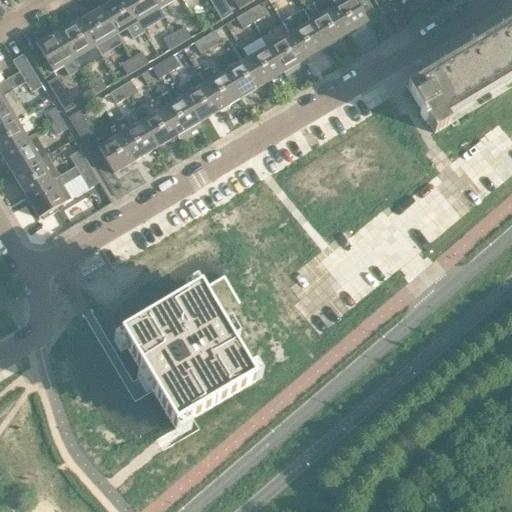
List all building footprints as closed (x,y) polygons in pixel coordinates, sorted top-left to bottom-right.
[(124,0),(114,0),(101,8),(116,34),(138,22),(124,0)] [(124,0),(138,22),(159,9),(153,0),(124,0)] [(153,0),(159,9),(174,0),(153,0)] [(208,0),(221,20),(231,13),(223,0),(208,0)] [(232,0),(238,9),(247,4),(244,0),(232,0)] [(311,21),(326,47),(348,34),(332,8),(330,9),(324,0),(321,0),(314,5),(320,15),(311,21)] [(365,0),(324,0),(330,9),(332,8),(348,34),(367,23),(363,16),(371,11),(365,0)] [(372,0),(381,14),(392,8),(386,0),(414,0),(415,2),(417,0),(372,0)] [(254,22),(263,17),(257,6),(248,11),(254,22)] [(116,34),(101,8),(79,21),(95,47),(100,56),(122,43),(116,34)] [(242,29),(254,22),(248,11),(235,18),(242,29)] [(305,60),(326,47),(311,21),(299,28),(293,17),(281,24),(287,35),(290,33),(305,60)] [(56,29),(58,33),(74,60),(95,47),(79,21),(71,26),(69,21),(56,29)] [(457,120),(511,86),(511,24),(406,88),(421,113),(418,114),(423,122),(425,121),(433,134),(450,124),(452,127),(459,123),(457,120)] [(180,44),(190,38),(184,27),(173,33),(180,44)] [(211,47),(221,42),(214,31),(205,36),(211,47)] [(79,68),(74,60),(58,33),(50,38),(47,34),(34,42),(52,72),(62,66),(69,77),(80,70),(79,68)] [(169,50),(180,44),(173,33),(163,39),(169,50)] [(295,66),(305,60),(290,33),(287,35),(268,46),(284,72),(282,73),(284,77),(297,69),(295,66)] [(200,54),(211,47),(205,36),(193,43),(200,54)] [(282,73),(284,72),(268,46),(247,59),(263,85),(282,73)] [(137,69),(148,63),(141,52),(130,58),(137,69)] [(18,72),(0,82),(0,96),(1,96),(11,90),(24,82),(35,76),(22,54),(12,61),(18,72)] [(169,73),(178,67),(172,56),(162,62),(169,73)] [(127,76),(137,69),(130,58),(120,65),(127,76)] [(263,85),(247,59),(226,71),(241,98),(263,85)] [(158,79),(169,73),(162,62),(151,68),(158,79)] [(198,74),(220,110),(241,98),(226,71),(215,77),(209,67),(198,74)] [(150,78),(146,71),(140,75),(144,81),(150,78)] [(187,80),(193,91),(183,97),(199,123),(220,110),(198,74),(187,80)] [(31,93),(41,87),(35,76),(24,82),(31,93)] [(64,113),(75,106),(57,76),(46,82),(64,113)] [(95,94),(106,88),(99,77),(88,83),(95,94)] [(126,98),(136,92),(130,81),(120,87),(126,98)] [(115,104),(126,98),(120,87),(109,93),(115,104)] [(1,96),(0,96),(0,125),(13,117),(24,111),(11,90),(1,96)] [(199,123),(183,97),(173,103),(167,92),(155,99),(162,109),(177,135),(186,130),(188,134),(201,126),(199,123)] [(49,125),(60,119),(54,108),(43,114),(49,125)] [(156,148),(177,135),(162,109),(140,122),(156,148)] [(67,118),(73,128),(84,122),(78,112),(67,118)] [(13,117),(0,125),(0,154),(26,139),(26,138),(13,117)] [(135,161),(156,148),(140,122),(129,128),(123,118),(113,124),(119,134),(135,161)] [(56,135),(66,129),(60,119),(49,125),(56,135)] [(96,142),(84,122),(73,128),(85,148),(96,142)] [(135,161),(119,134),(98,147),(113,173),(135,161)] [(26,139),(0,154),(12,176),(39,160),(32,148),(36,146),(30,136),(26,138),(26,139)] [(75,168),(85,161),(79,151),(68,157),(74,167),(75,168)] [(39,160),(12,176),(25,197),(58,177),(45,156),(39,160)] [(75,168),(74,167),(58,177),(25,197),(38,218),(41,216),(43,220),(57,212),(55,208),(70,199),(62,186),(79,176),(87,189),(98,183),(85,161),(75,168)] [(478,174),(491,194),(511,180),(497,161),(478,174)] [(284,242),(328,314),(352,300),(308,228),(284,242)] [(199,290),(119,337),(142,376),(147,384),(151,391),(174,429),(192,419),(254,382),(278,368),(239,303),(226,281),(225,279),(223,276),(199,290)]
